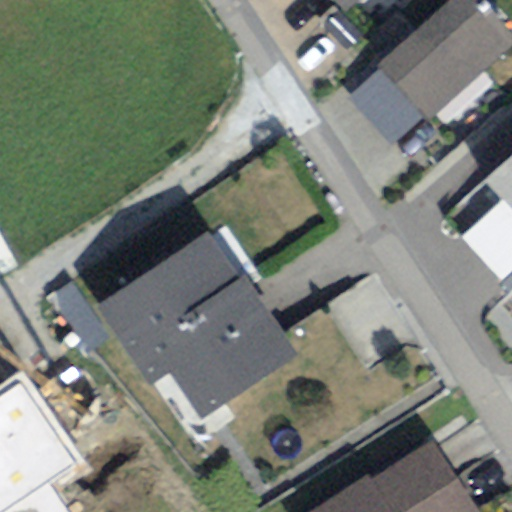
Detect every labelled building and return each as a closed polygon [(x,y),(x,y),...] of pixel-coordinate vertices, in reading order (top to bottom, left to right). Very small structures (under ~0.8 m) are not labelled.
[(330,0),(342,12),(355,0),(330,0)] [(511,42),(511,36),(478,0),(447,0),(376,65),(381,69),(423,116),(427,120),(511,42)] [(392,144),(423,116),(381,69),(349,97),(392,144)] [(511,153),(482,182),(501,201),(511,213),(511,153)] [(500,282),(511,270),(511,213),(501,201),(460,238),(500,282)] [(168,373),(199,420),(296,356),(243,275),(238,278),(208,232),(96,306),(149,386),(168,373)] [(20,376),(0,388),(0,511),(65,511),(46,482),(77,462),(20,376)] [(308,511),(477,511),(430,441),(369,481),(365,475),(308,511)]
